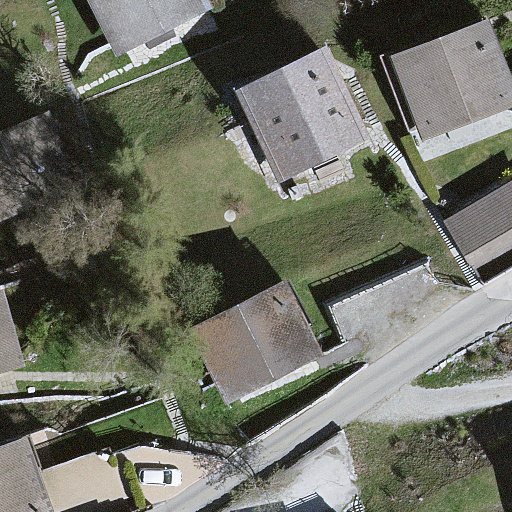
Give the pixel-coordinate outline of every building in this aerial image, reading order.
[(204,0),(84,0),(114,61),(211,14),(204,0)] [(511,89),(485,22),(389,61),(423,146),(511,111),(511,89)] [(331,41),(235,90),(280,178),(376,128),(331,41)] [(53,118),(0,139),(0,232),(85,198),(53,118)] [(511,185),(451,222),(480,271),(511,251),(511,185)] [(427,252),(330,295),(343,325),(440,282),(427,252)] [(285,277),(186,323),(227,408),(325,362),(285,277)] [(11,293),(0,296),(0,377),(36,366),(11,293)] [(53,511),(26,441),(0,451),(0,511),(53,511)]
